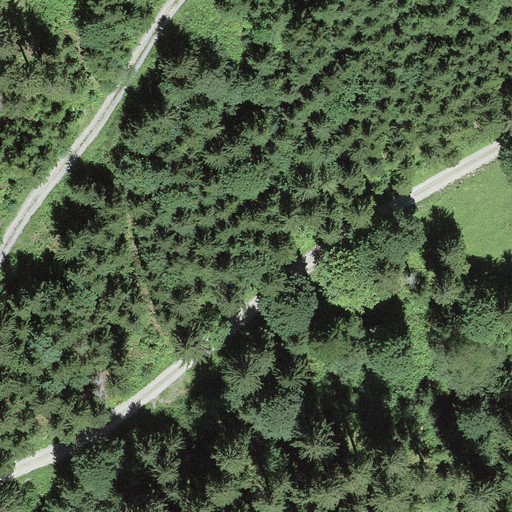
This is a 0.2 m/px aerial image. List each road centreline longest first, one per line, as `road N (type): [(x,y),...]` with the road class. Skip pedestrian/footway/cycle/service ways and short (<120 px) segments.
road 1 (track): [(511,142),(317,249),(252,326),(127,425),(0,481)]
road 2 (track): [(168,0),(0,202)]
